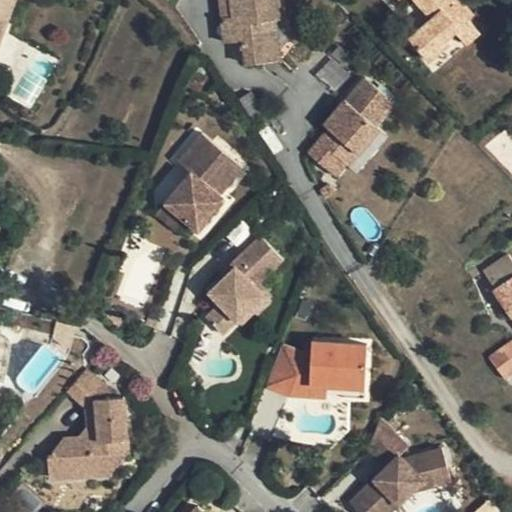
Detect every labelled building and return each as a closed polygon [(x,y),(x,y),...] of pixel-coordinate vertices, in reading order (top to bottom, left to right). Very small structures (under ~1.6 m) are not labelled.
[(0,0),(0,39),(14,0),(0,0)] [(220,0),(223,15),(231,14),(229,0),(220,0)] [(229,0),(231,14),(223,15),(226,40),(243,37),(244,48),(247,47),(248,61),(280,57),(275,17),(281,16),(279,0),(229,0)] [(445,37),(455,28),(469,16),(475,11),(465,0),(420,0),(434,15),(412,35),(430,56),(448,40),(445,37)] [(481,30),(469,16),(455,28),(467,42),(481,30)] [(393,101),(364,77),(345,100),(323,124),(328,129),(307,153),(322,166),(333,153),(345,164),(377,127),(373,124),(393,101)] [(266,111),(252,90),(241,97),(255,118),(266,111)] [(241,165),(202,132),(177,158),(188,169),(162,198),(195,228),(214,206),(209,202),(216,193),(241,165)] [(333,153),(322,166),(334,177),(345,164),(333,153)] [(221,198),(216,193),(209,202),(214,206),(221,198)] [(285,256),(261,233),(235,260),(238,263),(227,274),(211,289),(223,302),(209,315),(226,332),(242,316),(267,290),(259,282),(265,276),(285,256)] [(511,311),(511,256),(510,254),(487,270),(498,286),(496,287),(511,311)] [(227,274),(238,263),(235,260),(224,271),(227,274)] [(278,289),(265,276),(259,282),(267,290),(242,316),(247,321),(261,306),(264,309),(275,298),(272,296),(278,289)] [(301,347),(283,340),(267,382),(293,391),(300,370),(312,371),(313,379),(366,381),(368,339),(314,337),(312,349),(301,347)] [(511,338),(493,353),(508,372),(511,369),(511,338)] [(312,371),(300,370),(293,391),(366,394),(366,381),(313,379),(312,371)] [(104,393),(80,372),(62,393),(82,411),(83,431),(87,435),(81,445),(77,442),(59,443),(42,460),(62,462),(61,480),(100,479),(119,455),(119,402),(104,400),(104,393)] [(411,444),(384,416),(372,447),(391,466),(357,502),(366,511),(382,511),(399,497),(404,502),(419,487),(457,475),(447,446),(409,455),(405,451),(411,444)] [(61,480),(62,462),(42,460),(44,481),(61,480)] [(399,497),(382,511),(393,511),(404,502),(399,497)]
